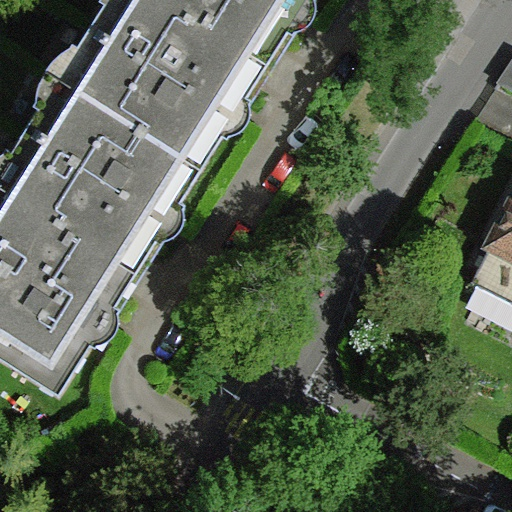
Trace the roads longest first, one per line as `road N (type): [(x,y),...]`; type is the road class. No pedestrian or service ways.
road 1 (tertiary): [(277,380),(511,7)]
road 2 (residential): [(511,511),(277,380)]
road 3 (tertiary): [(192,511),(277,380)]
